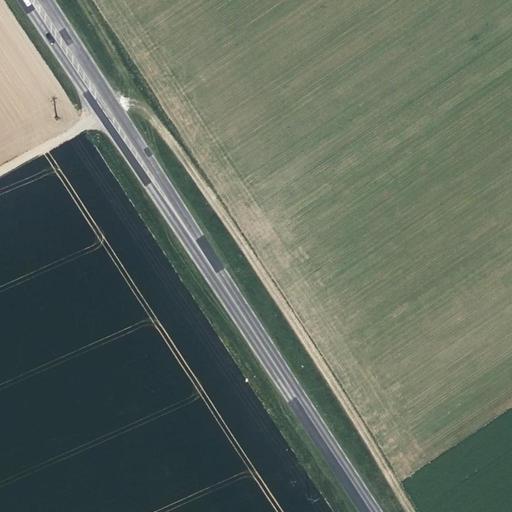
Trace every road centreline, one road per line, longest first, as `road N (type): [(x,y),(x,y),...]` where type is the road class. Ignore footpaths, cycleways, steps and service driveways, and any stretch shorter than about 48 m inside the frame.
road 1 (track): [(412,511),(313,341),(164,127),(139,100),(109,109)]
road 2 (primary): [(372,511),(109,109)]
road 3 (primary): [(26,0),(109,109)]
road 4 (unclassified): [(0,171),(109,109)]
road 5 (primary): [(109,109),(47,0)]
